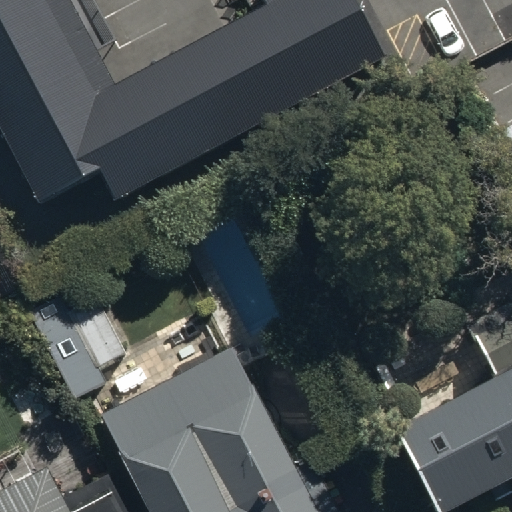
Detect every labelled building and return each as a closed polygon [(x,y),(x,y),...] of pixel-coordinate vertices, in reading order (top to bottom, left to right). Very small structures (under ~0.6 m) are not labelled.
[(91,0),(0,0),(0,144),(30,201),(94,167),(110,197),(381,55),(351,0),(244,0),(251,11),(111,84),(93,49),(113,39),(91,0)] [(26,309),(72,399),(104,383),(95,367),(123,353),(94,297),(65,312),(56,294),(26,309)] [(384,430),(429,511),(435,511),(511,470),(511,304),(467,328),(491,372),(384,430)] [(124,398),(96,413),(146,511),(333,511),(308,462),(291,471),(227,345),(144,387),(137,374),(117,384),(124,398)] [(124,511),(107,478),(61,501),(43,467),(29,474),(16,448),(0,455),(0,511),(124,511)]
